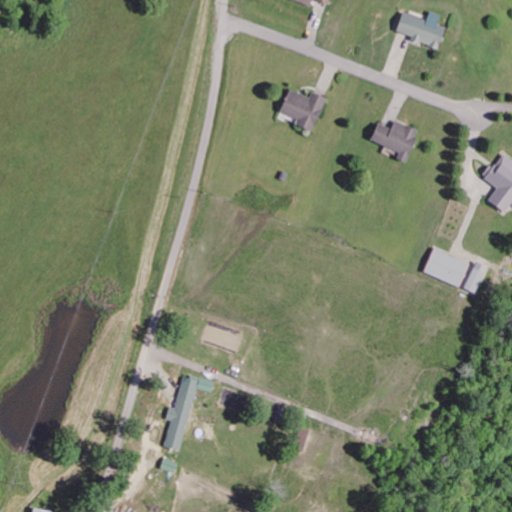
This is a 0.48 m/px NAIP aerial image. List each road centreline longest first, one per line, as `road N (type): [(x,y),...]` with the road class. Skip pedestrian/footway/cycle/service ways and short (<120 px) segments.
road 1 (residential): [(99,511),(192,207),(217,96),(227,0)]
road 2 (residential): [(225,13),(467,113),(511,115)]
